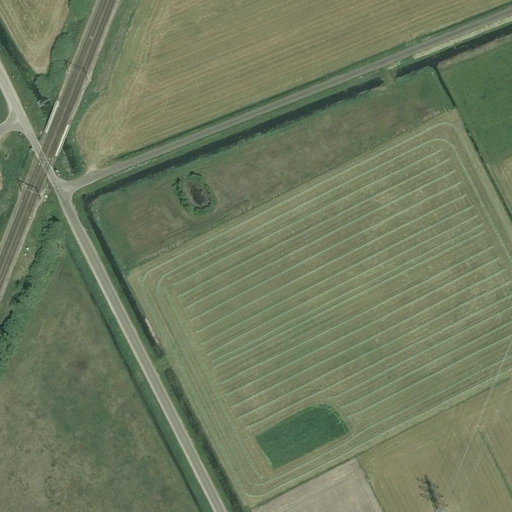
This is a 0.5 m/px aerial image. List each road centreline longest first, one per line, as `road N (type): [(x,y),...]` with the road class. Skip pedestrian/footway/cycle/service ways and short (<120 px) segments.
road 1 (unclassified): [(58,190),(511,10)]
road 2 (unclassified): [(220,511),(58,190)]
